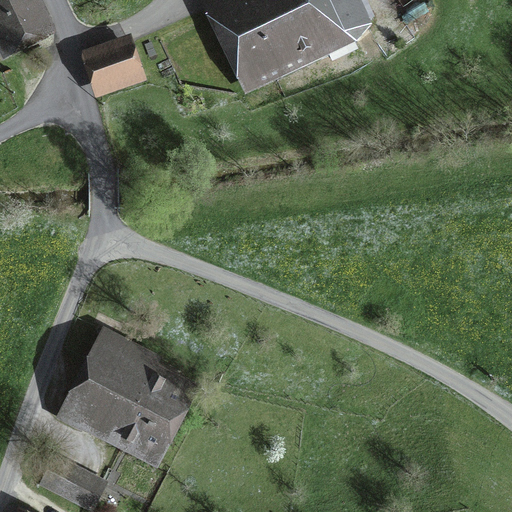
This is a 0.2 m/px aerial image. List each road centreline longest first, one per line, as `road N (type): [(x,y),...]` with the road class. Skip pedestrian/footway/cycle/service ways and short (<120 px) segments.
road 1 (unclassified): [(107,246),(142,248),(309,311),(436,369),(511,418)]
road 2 (unclassified): [(107,246),(86,265),(0,498)]
road 3 (unclassified): [(55,0),(71,40),(107,246)]
